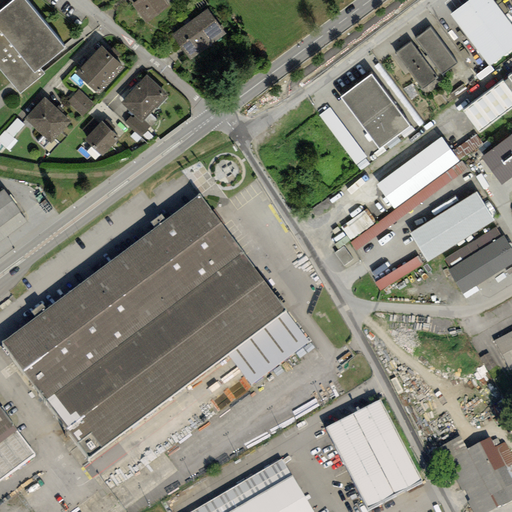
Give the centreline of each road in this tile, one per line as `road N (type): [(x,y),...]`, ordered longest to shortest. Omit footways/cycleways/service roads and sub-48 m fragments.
road 1 (primary): [(0,277),(219,114)]
road 2 (unclassified): [(433,0),(245,148)]
road 3 (primary): [(219,114),(372,0)]
road 4 (residential): [(79,0),(219,114)]
road 5 (unknown): [(343,511),(306,436),(382,376)]
road 6 (residential): [(341,300),(245,148)]
